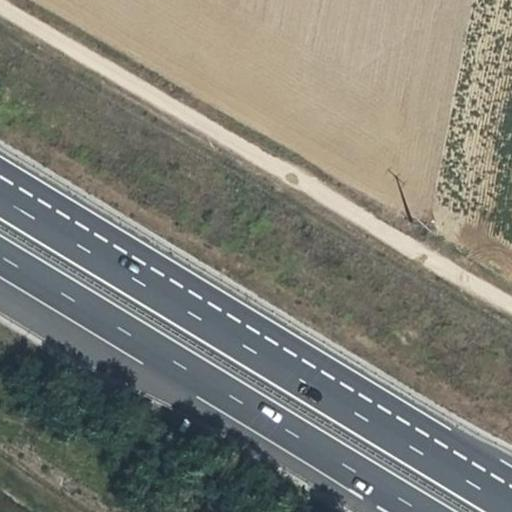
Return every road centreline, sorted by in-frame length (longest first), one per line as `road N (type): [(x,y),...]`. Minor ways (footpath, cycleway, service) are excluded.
road 1 (motorway): [(511,496),(0,186)]
road 2 (track): [(511,311),(0,7)]
road 3 (motorway): [(0,258),(417,511)]
